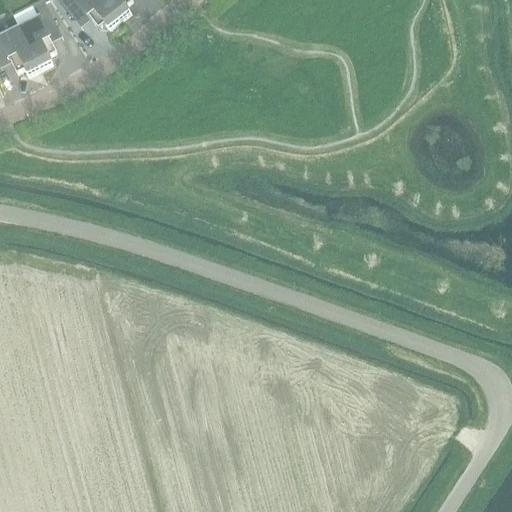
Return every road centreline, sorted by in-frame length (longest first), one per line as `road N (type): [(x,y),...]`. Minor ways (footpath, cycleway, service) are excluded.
road 1 (unclassified): [(444,511),(500,419),(501,397),(489,375),(169,257),(0,214)]
road 2 (residential): [(0,119),(74,86),(186,0)]
